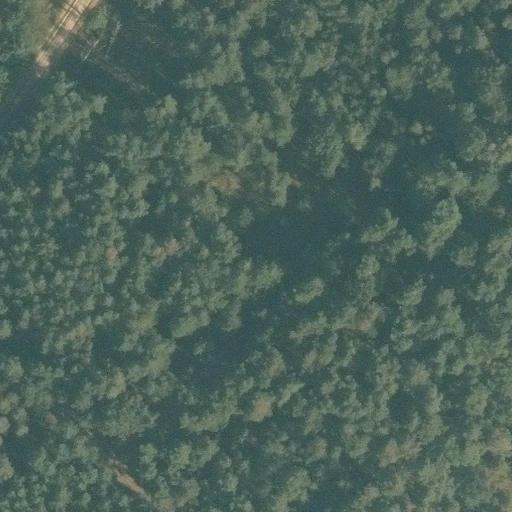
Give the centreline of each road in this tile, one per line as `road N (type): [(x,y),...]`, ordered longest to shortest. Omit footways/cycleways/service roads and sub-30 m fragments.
road 1 (unknown): [(178,511),(0,356)]
road 2 (track): [(89,0),(0,132)]
